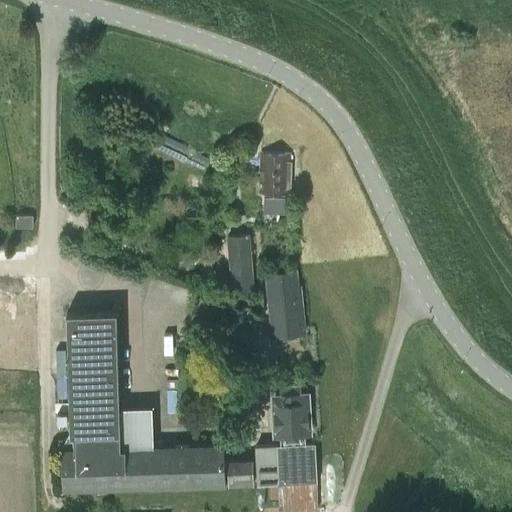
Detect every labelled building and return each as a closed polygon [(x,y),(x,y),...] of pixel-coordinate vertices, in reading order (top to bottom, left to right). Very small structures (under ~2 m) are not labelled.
[(92,140),(88,152),(97,154),(100,143),(92,140)] [(290,152),(259,151),(258,193),(264,193),(263,210),(283,210),(284,193),(289,193),(290,152)] [(33,226),(33,214),(17,214),(16,226),(33,226)] [(250,233),(227,235),(232,296),(255,295),(250,233)] [(273,335),(294,332),(305,331),(300,287),(297,287),(295,270),(267,273),(273,335)] [(241,484),(253,483),(252,459),(225,460),(224,444),(120,446),(117,310),(67,311),(71,433),(76,433),(76,448),(62,448),(63,489),(226,484),(230,484),(241,484)] [(281,395),(275,396),(277,434),(309,433),(307,394),(301,394),(301,384),(280,385),(281,395)] [(256,444),(257,484),(317,481),(315,442),(256,444)]
